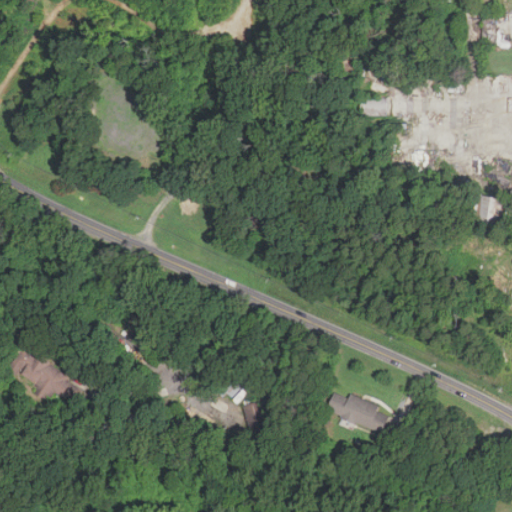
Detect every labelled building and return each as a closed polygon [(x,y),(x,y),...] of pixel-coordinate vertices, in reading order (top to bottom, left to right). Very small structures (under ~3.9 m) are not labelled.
[(128,134),(132,130),(141,137),(152,125),(116,94),(101,111),(128,134)] [(504,219),(506,198),(483,196),(480,223),(490,224),(491,218),(504,219)] [(23,347),(10,367),(71,404),(83,383),(23,347)] [(380,406),(336,390),(328,411),(389,434),(395,418),(378,411),(380,406)] [(273,433),(263,399),(243,405),(253,439),(273,433)]
